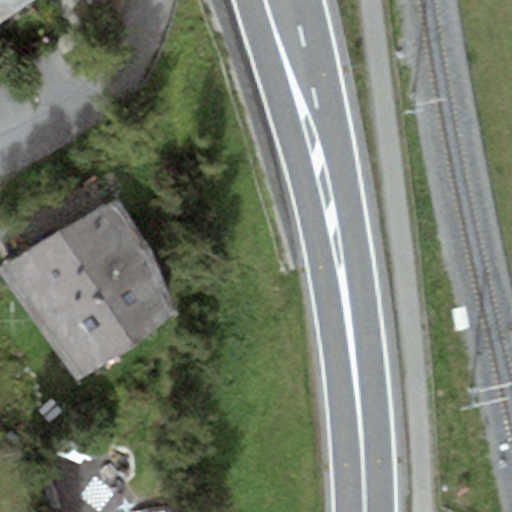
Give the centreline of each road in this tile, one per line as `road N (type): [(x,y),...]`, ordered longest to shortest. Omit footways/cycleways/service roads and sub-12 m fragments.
road 1 (primary): [(290,0),(337,237),(369,511)]
road 2 (residential): [(0,143),(70,105),(107,74),(131,46),(148,0)]
